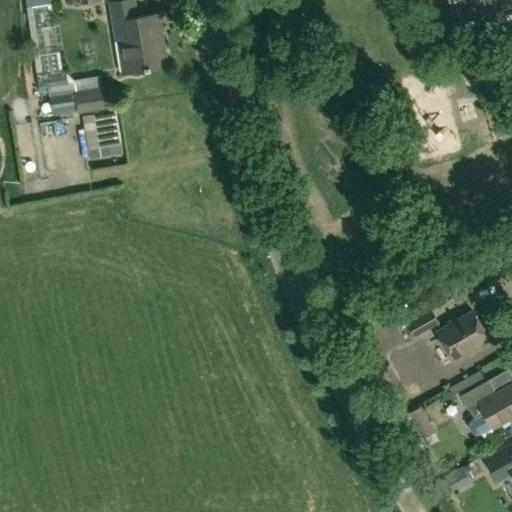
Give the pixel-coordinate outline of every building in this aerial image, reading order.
[(135,0),(121,0),(111,2),(123,73),(168,65),(160,13),(138,17),(135,0)] [(463,18),(503,9),(500,0),(449,0),(450,3),(460,1),(460,3),(463,2),(466,16),(463,17),(463,18)] [(104,87),(103,87),(101,76),(74,80),(75,87),(50,90),(54,114),(78,110),(78,113),(107,108),(104,87)] [(111,111),(95,113),(83,115),(88,148),(100,146),(116,144),(111,111)] [(402,281),(395,271),(389,275),(396,285),(402,281)] [(407,322),(408,322),(402,325),(409,338),(414,335),(415,336),(440,322),(432,308),(407,322)] [(489,337),(475,310),(437,331),(452,357),(489,337)] [(469,409),(470,408),(475,416),(473,418),(470,421),(470,426),(473,431),(476,434),(481,433),(493,426),(493,427),(511,416),(511,382),(505,370),(461,394),(469,409)] [(410,414),(424,439),(434,433),(420,408),(410,414)] [(511,442),(486,457),(488,461),(481,465),(485,472),(492,468),(498,480),(511,472),(511,442)]
